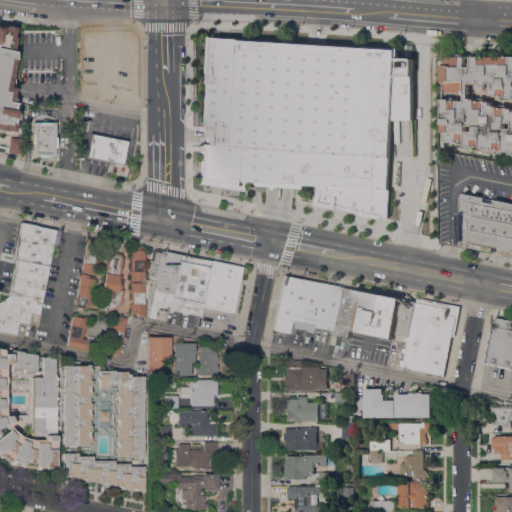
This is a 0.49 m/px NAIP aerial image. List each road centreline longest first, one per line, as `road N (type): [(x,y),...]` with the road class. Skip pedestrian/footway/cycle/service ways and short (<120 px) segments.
road 1 (residential): [(250,511),(250,343),(271,242)]
road 2 (residential): [(460,511),(460,387),(479,283)]
road 3 (secondary): [(356,10),(165,0)]
road 4 (primary): [(479,283),(331,254)]
road 5 (primary): [(164,220),(43,195)]
